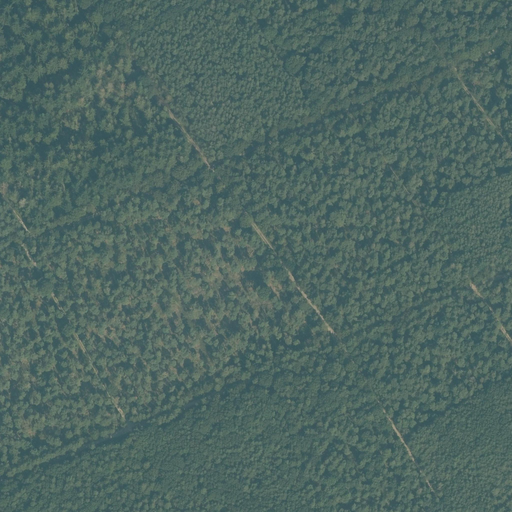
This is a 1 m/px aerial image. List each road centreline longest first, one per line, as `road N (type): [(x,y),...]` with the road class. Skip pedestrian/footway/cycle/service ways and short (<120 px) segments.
road 1 (track): [(120,48),(340,341),(445,511)]
road 2 (track): [(0,482),(511,271)]
road 3 (track): [(0,249),(511,44)]
road 4 (track): [(0,195),(139,449)]
road 5 (track): [(398,0),(511,152)]
road 6 (track): [(239,0),(323,118)]
road 7 (track): [(0,112),(113,39)]
